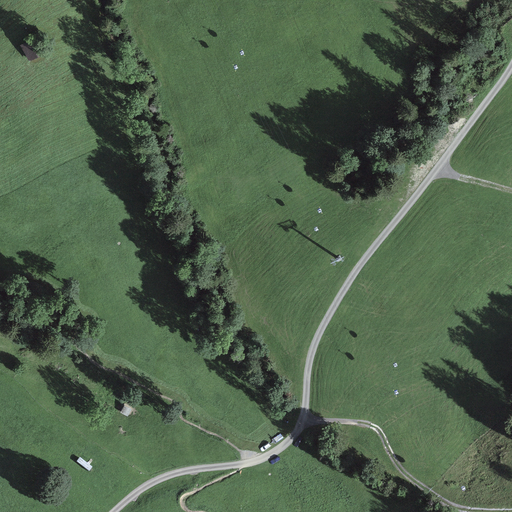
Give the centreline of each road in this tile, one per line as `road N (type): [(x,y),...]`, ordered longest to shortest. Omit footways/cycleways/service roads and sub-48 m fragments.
road 1 (track): [(511,69),(334,305),(311,354),(294,434),(262,458),(153,482),(114,511)]
road 2 (track): [(303,417),(376,427),(403,472),(440,499),(459,509),(511,511)]
